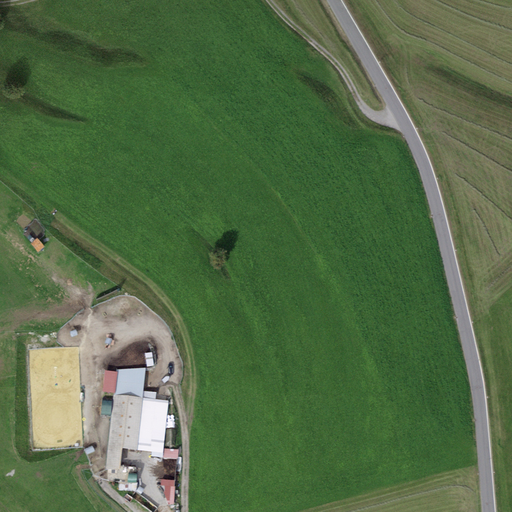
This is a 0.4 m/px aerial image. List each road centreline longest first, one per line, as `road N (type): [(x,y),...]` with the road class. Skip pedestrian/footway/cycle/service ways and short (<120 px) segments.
road 1 (unclassified): [(333,0),(426,171),(468,337),(490,511)]
road 2 (track): [(185,419),(189,364),(176,317),(141,276),(0,169)]
road 3 (track): [(131,511),(104,486),(93,458),(93,364),(141,341),(161,344),(185,419)]
road 4 (track): [(272,0),(345,74),(360,105),(402,119)]
